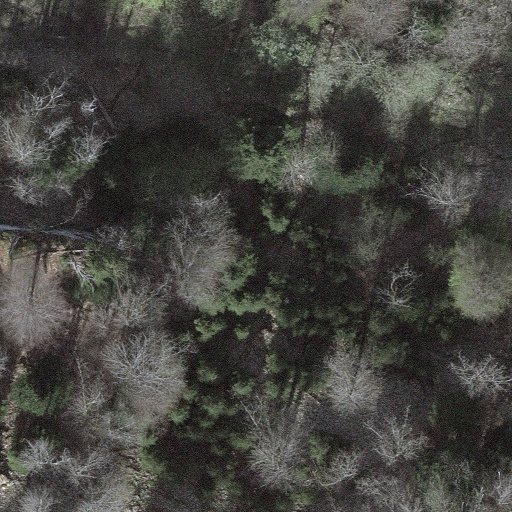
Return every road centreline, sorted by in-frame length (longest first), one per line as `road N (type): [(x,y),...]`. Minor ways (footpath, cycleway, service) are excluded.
road 1 (track): [(56,0),(144,37),(511,139)]
road 2 (track): [(0,37),(144,37)]
